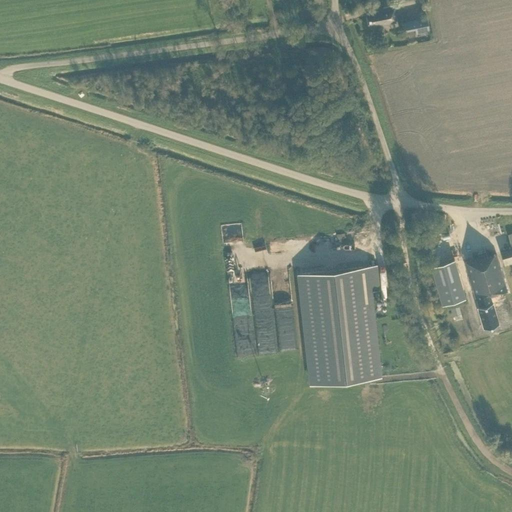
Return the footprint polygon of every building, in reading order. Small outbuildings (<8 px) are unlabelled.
[(366,13),(368,24),(386,21),(386,23),(396,22),(393,5),(383,7),(383,10),(366,13)] [(427,18),(404,22),(405,30),(415,28),(416,34),(429,31),(428,23),(426,24),(425,18),(427,18)] [(511,231),(507,232),(511,249),(501,251),(505,265),(511,263),(511,231)] [(465,261),(471,285),(476,300),(476,299),(482,320),(497,316),(492,300),(499,298),(501,296),(500,293),(507,291),(496,253),(487,256),(485,250),(477,252),(479,257),(465,261)] [(429,264),(439,297),(462,290),(452,257),(429,264)] [(379,290),(376,265),(298,274),(311,385),(379,377),(370,291),(379,290)] [(460,307),(451,309),(453,317),(461,314),(460,307)] [(282,350),(299,348),(295,314),(277,316),(282,350)]
